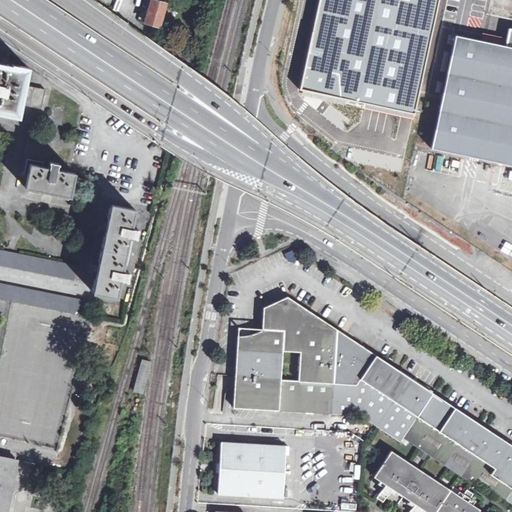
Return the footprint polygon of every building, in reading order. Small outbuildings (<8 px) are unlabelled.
[(145,22),(160,26),(166,3),(155,0),(151,0),(149,10),(145,22)] [(431,148),(511,165),(511,28),(509,28),(505,47),(456,37),(431,148)] [(492,36),(490,41),(506,45),(507,39),(492,36)] [(24,85),(28,67),(12,64),(12,65),(9,64),(0,62),(0,112),(19,116),(21,104),(24,85)] [(24,85),(21,104),(40,109),(42,100),(44,90),(45,89),(24,85)] [(25,187),(70,196),(75,173),(56,169),(57,163),(50,162),(49,168),(30,164),(25,187)] [(137,229),(131,228),(135,209),(111,204),(93,292),(117,297),(120,278),(127,280),(128,272),(122,271),(129,235),(136,236),(137,229)] [(0,249),(0,264),(75,280),(78,266),(0,249)] [(293,250),(285,254),(289,262),(297,259),(293,250)] [(89,311),(91,301),(0,282),(0,298),(91,317),(92,311),(89,311)] [(253,333),(251,334),(248,334),(244,335),(241,335),(238,335),(236,367),(238,367),(237,375),(236,375),(234,407),(281,410),(323,413),(332,413),(337,329),(315,314),(314,316),(309,312),(309,311),(287,296),(264,307),(263,320),(263,322),(262,322),(262,329),(259,330),(257,331),(253,333)] [(413,380),(398,370),(397,371),(390,366),(391,365),(376,355),(347,336),(345,337),(339,333),(340,331),(337,329),(332,413),(360,415),(375,425),(400,441),(404,436),(432,394),(433,393),(430,391),(417,382),(413,380)] [(142,360),(134,391),(143,393),(151,362),(142,360)] [(511,445),(511,444),(510,444),(499,437),(487,431),(476,424),(477,422),(443,400),(443,401),(434,396),(432,394),(404,436),(470,481),(473,477),(506,498),(511,489),(511,445)] [(221,442),(218,494),(283,498),(283,496),(283,491),(286,445),(221,442)] [(477,511),(480,508),(468,500),(472,493),(466,489),(461,496),(392,450),(383,462),(374,476),(379,480),(381,478),(387,482),(386,484),(378,496),(384,500),(392,488),(393,486),(397,489),(396,491),(408,499),(410,497),(416,502),(415,504),(409,511),(418,511),(421,508),(423,506),(427,509),(425,511),(427,511),(477,511)] [(0,455),(0,511),(6,511),(17,459),(0,455)]
